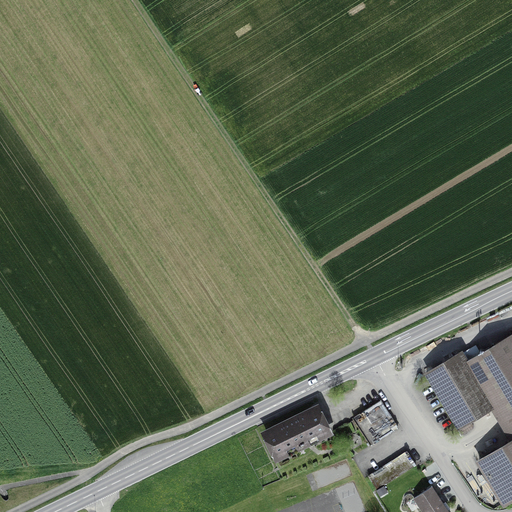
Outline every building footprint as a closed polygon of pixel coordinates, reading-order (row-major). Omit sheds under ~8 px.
[(511,335),(465,363),(490,404),(511,441),(511,335)] [(490,404),(465,363),(459,353),(425,373),(455,425),(490,404)] [(381,402),(354,419),(370,444),(397,427),(381,402)] [(322,406),(268,433),(282,460),(335,434),(322,406)] [(511,496),(511,441),(477,461),(501,503),(511,496)] [(408,451),(371,476),(380,490),(417,465),(408,451)] [(451,511),(436,487),(416,499),(424,511),(451,511)]
